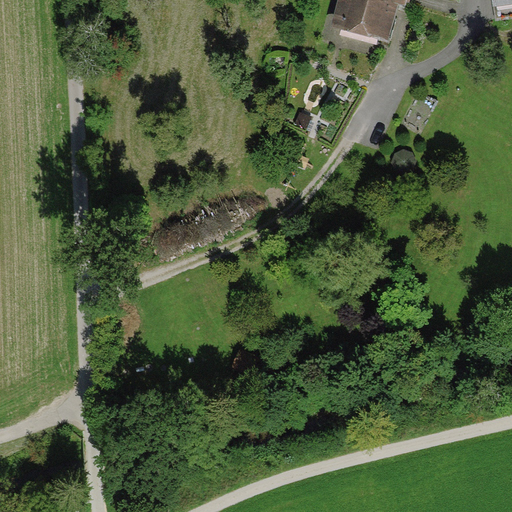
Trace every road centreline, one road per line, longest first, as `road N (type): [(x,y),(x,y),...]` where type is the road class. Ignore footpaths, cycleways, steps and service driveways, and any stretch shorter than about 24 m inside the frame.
road 1 (unclassified): [(73,0),(99,511)]
road 2 (track): [(511,422),(338,462),(205,511)]
road 3 (track): [(349,142),(276,225),(86,300)]
